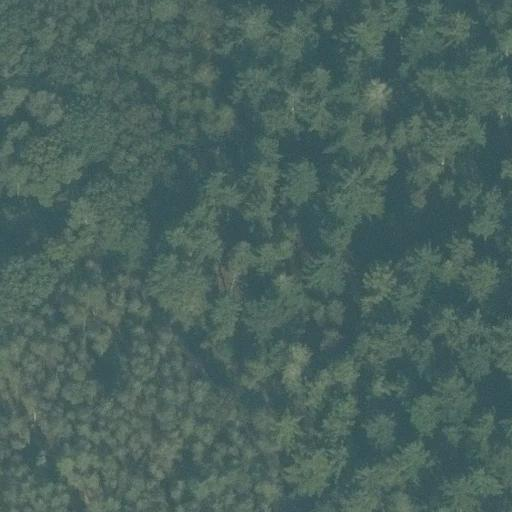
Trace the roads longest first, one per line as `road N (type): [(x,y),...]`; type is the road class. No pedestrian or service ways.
road 1 (track): [(245,0),(218,39),(220,160),(211,200),(143,286)]
road 2 (track): [(302,511),(143,286)]
road 3 (track): [(101,244),(93,144),(0,6)]
road 4 (track): [(143,286),(101,244),(0,331)]
road 5 (track): [(430,0),(511,111)]
